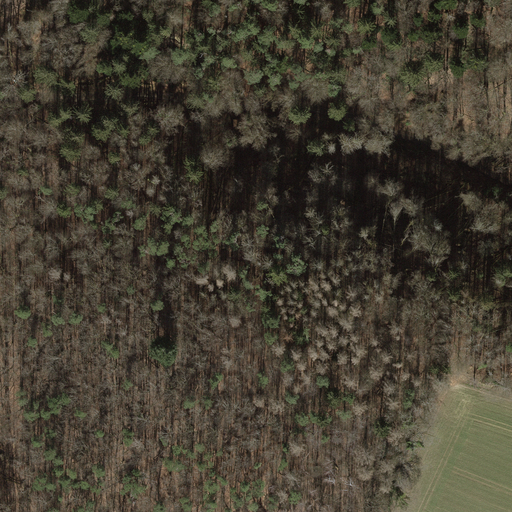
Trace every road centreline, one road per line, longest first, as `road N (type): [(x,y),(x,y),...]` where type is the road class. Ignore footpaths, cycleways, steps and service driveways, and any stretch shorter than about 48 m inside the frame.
road 1 (track): [(511,183),(310,105),(238,108),(144,93),(22,98),(0,107)]
road 2 (track): [(511,393),(473,376),(454,385),(390,511)]
